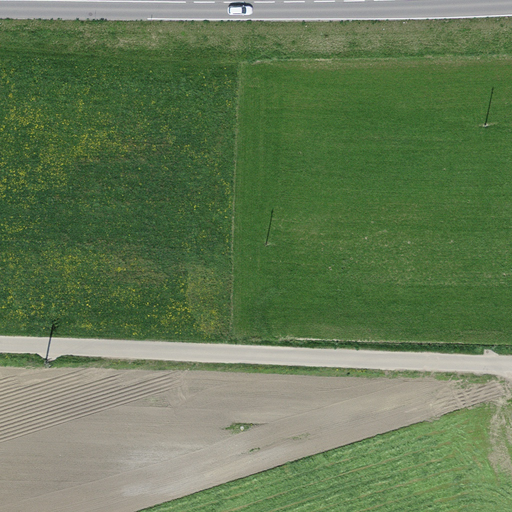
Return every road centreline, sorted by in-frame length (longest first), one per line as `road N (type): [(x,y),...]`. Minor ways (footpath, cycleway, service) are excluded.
road 1 (unclassified): [(511,363),(0,346)]
road 2 (primary): [(394,0),(19,0)]
